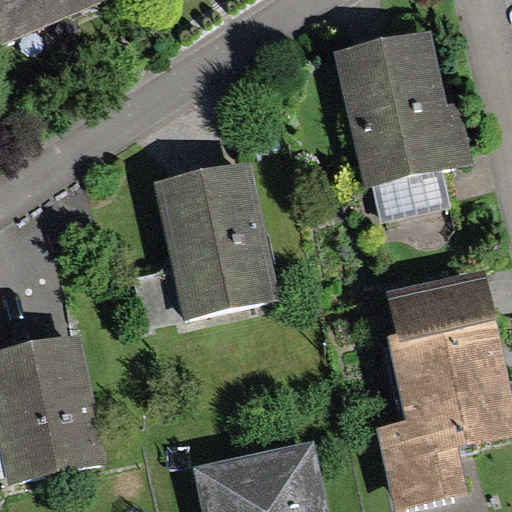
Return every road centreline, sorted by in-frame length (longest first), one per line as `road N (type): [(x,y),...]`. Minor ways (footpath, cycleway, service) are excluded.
road 1 (residential): [(0,205),(317,0)]
road 2 (residential): [(511,140),(478,0)]
